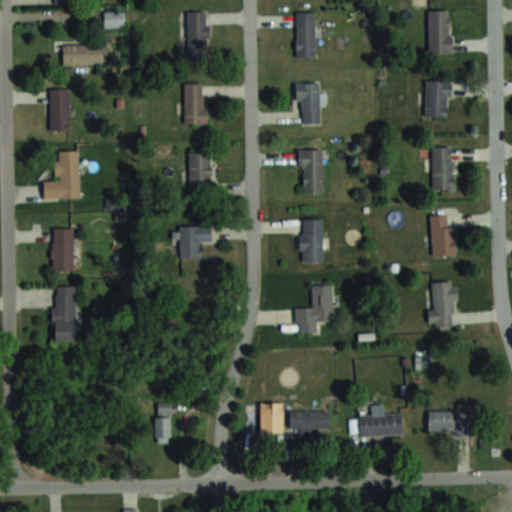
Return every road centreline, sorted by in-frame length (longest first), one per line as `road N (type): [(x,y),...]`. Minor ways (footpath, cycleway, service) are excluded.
road 1 (residential): [(511,472),(0,485)]
road 2 (residential): [(1,0),(7,485)]
road 3 (residential): [(246,0),(249,312),(221,408),(217,480)]
road 4 (residential): [(491,0),(498,304),(511,357)]
